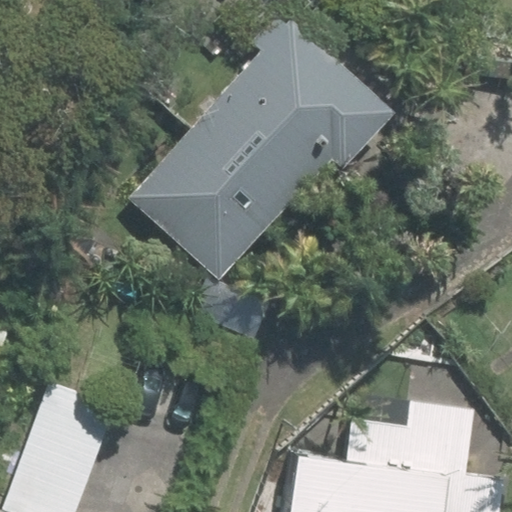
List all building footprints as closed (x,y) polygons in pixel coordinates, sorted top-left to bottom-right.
[(110,202),(203,286),(308,170),(322,182),(373,125),(267,31),(261,37),(252,29),(229,55),(236,62),(110,202)] [(0,349),(10,321),(0,317),(0,349)] [(155,345),(130,411),(191,434),(216,367),(155,345)] [(0,511),(74,511),(114,402),(47,378),(1,509),(0,508),(0,511)] [(266,511),(480,511),(484,488),(447,482),(458,418),(397,408),(393,433),(340,424),(332,474),(274,464),(266,511)]
